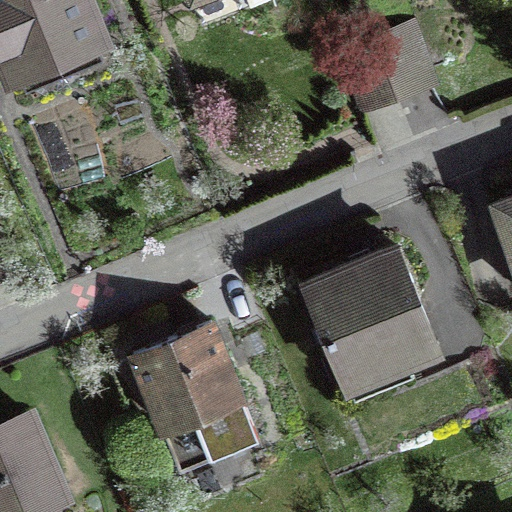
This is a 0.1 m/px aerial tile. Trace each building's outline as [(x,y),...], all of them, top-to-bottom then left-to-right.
[(95,34),(80,0),(0,0),(0,28),(15,66),(95,34)] [(413,22),(375,36),(396,93),(435,78),(413,22)] [(364,105),(396,93),(375,36),(343,49),(364,105)] [(511,236),(511,198),(500,203),(511,236)] [(447,361),(397,244),(306,282),(355,399),(447,361)] [(211,319),(133,350),(181,467),(258,436),(211,319)] [(0,511),(7,511),(61,489),(28,412),(0,424),(0,511)]
